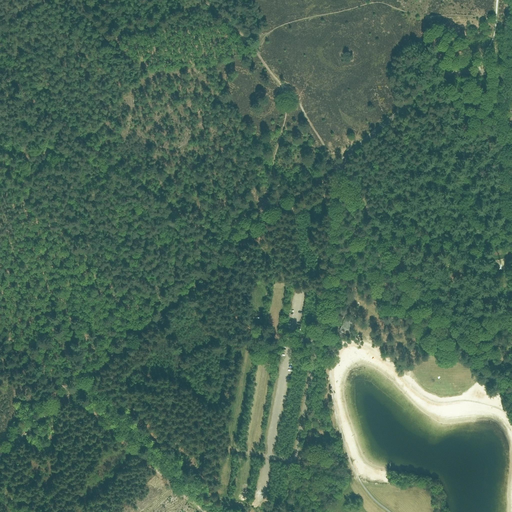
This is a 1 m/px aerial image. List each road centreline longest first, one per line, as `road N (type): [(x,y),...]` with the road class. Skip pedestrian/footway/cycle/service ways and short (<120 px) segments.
road 1 (unclassified): [(284,511),(323,297),(337,162),(438,78),(505,72)]
road 2 (track): [(213,266),(69,391),(201,511)]
road 3 (track): [(256,52),(281,25),(375,2),(495,22)]
road 4 (track): [(279,282),(241,494)]
road 5 (track): [(218,491),(248,331)]
road 6 (track): [(291,96),(337,162),(280,210)]
road 7 (tertiary): [(511,220),(505,72)]
